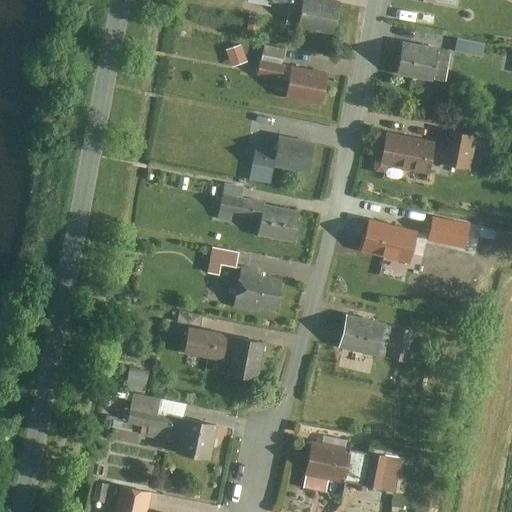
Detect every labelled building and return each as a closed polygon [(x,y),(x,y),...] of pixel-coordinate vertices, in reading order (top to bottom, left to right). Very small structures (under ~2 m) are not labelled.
[(270,0),(270,4),(300,9),(301,0),(270,0)] [(301,0),(300,9),(298,25),(335,32),(340,2),(325,0),(301,0)] [(248,14),(247,30),(260,31),(262,16),(248,14)] [(400,38),(394,71),(431,78),(437,45),(400,38)] [(457,39),(454,52),(483,58),(485,45),(457,39)] [(226,48),(233,66),(249,59),(242,42),(226,48)] [(265,42),(261,58),(281,62),(284,63),(287,47),(265,42)] [(261,58),(258,74),(278,78),(281,62),(261,58)] [(290,65),(285,95),(321,101),(326,71),(290,65)] [(444,144),(441,163),(469,167),(475,131),(441,126),(438,143),(444,144)] [(386,130),(380,162),(427,171),(434,140),(386,130)] [(256,145),(252,164),(274,168),(275,164),(308,171),(314,144),(278,137),(276,149),(256,145)] [(225,180),(223,191),(242,195),(244,184),(225,180)] [(216,219),(241,224),(243,216),(250,217),(253,204),(220,198),(216,219)] [(263,206),(258,234),(294,241),(299,213),(263,206)] [(370,219),(363,250),(410,261),(417,230),(370,219)] [(211,245),(208,272),(220,274),(222,263),(236,265),(238,249),(211,245)] [(239,273),(234,306),(259,310),(260,306),(277,308),(281,280),(239,273)] [(179,309),(176,320),(201,325),(203,314),(179,309)] [(346,314),(338,346),(378,355),(385,323),(346,314)] [(396,324),(390,357),(409,360),(414,327),(396,324)] [(189,327),(185,351),(223,358),(228,334),(189,327)] [(233,337),(227,373),(259,378),(264,342),(233,337)] [(128,367),(126,384),(146,387),(149,370),(128,367)] [(133,391),(130,406),(182,415),(185,400),(133,391)] [(173,419),(129,412),(127,423),(149,427),(147,437),(169,441),(173,419)] [(181,418),(175,451),(209,458),(215,425),(181,418)] [(311,440),(302,484),(326,489),(329,477),(343,480),(349,450),(345,449),(346,441),(323,436),(322,442),(311,440)] [(371,447),(364,482),(378,485),(386,450),(371,447)] [(97,480),(93,499),(110,502),(114,484),(97,480)] [(111,511),(146,511),(150,493),(116,487),(111,511)]
